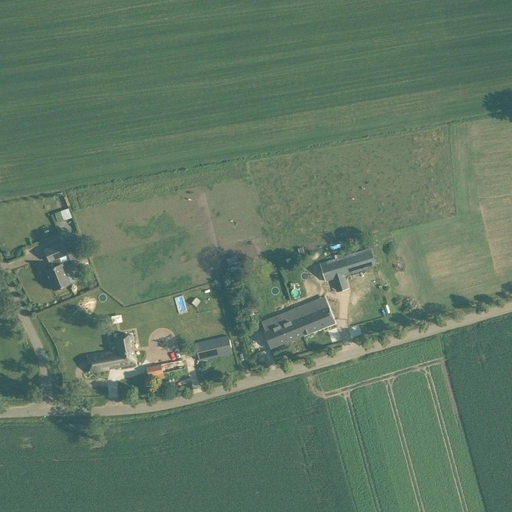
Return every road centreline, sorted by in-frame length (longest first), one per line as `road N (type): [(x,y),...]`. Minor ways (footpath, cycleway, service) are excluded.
road 1 (unclassified): [(47,411),(171,403),(511,306)]
road 2 (unclassified): [(47,411),(43,348),(0,264)]
